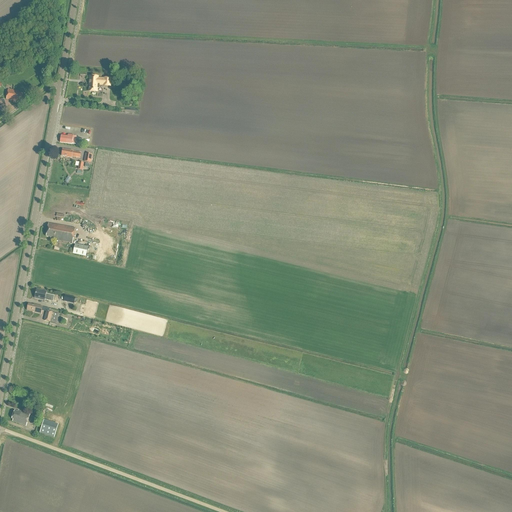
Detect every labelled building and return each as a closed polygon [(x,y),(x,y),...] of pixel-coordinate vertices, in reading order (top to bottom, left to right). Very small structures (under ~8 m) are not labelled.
[(89,77),(88,91),(97,92),(98,85),(104,85),(104,86),(110,87),(111,79),(104,78),(104,80),(98,79),(98,77),(89,77)] [(22,101),(23,94),(18,93),(18,92),(8,90),(7,99),(16,101),(17,100),(22,101)] [(76,144),(77,136),(68,135),(68,136),(61,135),(60,142),(72,144),(72,143),(76,144)] [(80,153),(62,150),(61,156),(72,158),(72,157),(80,158),(80,153)] [(84,161),(91,163),(92,155),(85,153),(84,161)] [(51,237),(50,239),(72,243),(75,228),(49,223),(46,237),(51,237)] [(88,247),(75,244),(73,254),(86,257),(88,247)] [(45,300),(53,302),(54,296),(46,294),(47,292),(41,291),(37,290),(35,297),(36,297),(36,299),(45,301),(45,300)] [(74,304),(75,298),(65,296),(64,302),(74,304)] [(50,309),(34,305),(34,306),(28,304),(27,311),(41,314),(41,312),(46,313),(47,312),(49,312),(50,309)] [(49,312),(47,312),(46,313),(44,321),(50,322),(53,313),(49,312)] [(26,426),(30,415),(22,411),(22,412),(18,411),(15,410),(12,419),(13,420),(12,422),(26,426)] [(42,434),(57,437),(60,424),(45,420),(42,434)]
